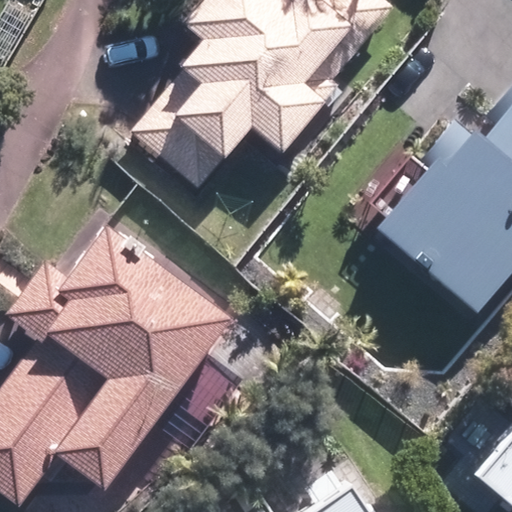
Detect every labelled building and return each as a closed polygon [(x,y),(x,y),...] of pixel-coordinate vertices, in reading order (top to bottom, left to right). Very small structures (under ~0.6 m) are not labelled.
[(127,126),(207,192),(260,120),(291,146),(397,12),(382,0),(191,0),(179,15),(201,33),(127,126)] [(433,168),(392,211),(486,300),(511,272),(511,85),(484,115),(468,100),(418,153),(433,168)] [(0,389),(0,482),(23,499),(62,443),(117,482),(244,304),(96,198),(14,314),(40,332),(0,389)] [(511,432),(485,464),(511,490),(511,432)] [(396,511),(356,454),(271,511),(396,511)]
